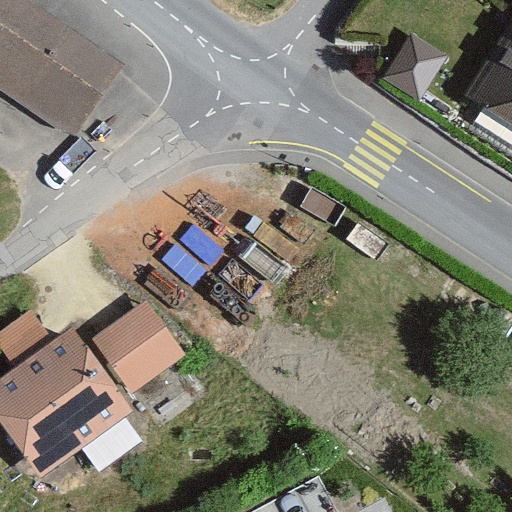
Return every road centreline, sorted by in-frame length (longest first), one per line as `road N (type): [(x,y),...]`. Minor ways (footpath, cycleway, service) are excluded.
road 1 (tertiary): [(511,243),(258,80)]
road 2 (residential): [(258,80),(118,180)]
road 3 (residential): [(118,180),(0,266)]
road 4 (residential): [(0,120),(118,180)]
road 5 (tertiary): [(258,80),(155,0)]
